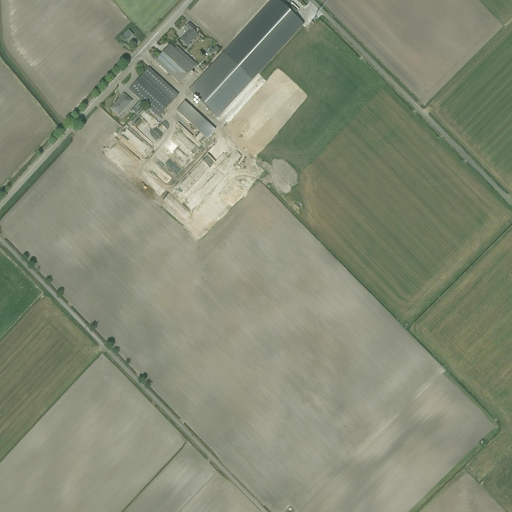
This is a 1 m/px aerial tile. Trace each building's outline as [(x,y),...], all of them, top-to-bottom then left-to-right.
[(229,51),(201,84),(223,118),(226,116),(236,104),(240,102),(243,99),(243,98),(279,57),(281,55),(299,34),(298,31),(296,30),(297,29),(305,20),(281,0),(277,0),(254,28),(257,30),(253,34),(270,60),(267,57),(261,48),(252,59),(244,63),(229,51)] [(187,48),(200,33),(188,23),(184,28),(187,31),(179,40),(187,48)] [(132,31),(126,37),(135,45),(140,39),(132,31)] [(172,48),(159,62),(183,84),(196,69),(172,48)] [(150,69),(132,89),(164,117),(181,98),(150,69)] [(118,117),(131,101),(123,94),(110,109),(118,117)] [(212,140),(222,129),(191,100),(182,111),(212,140)] [(159,125),(145,112),(140,118),(154,131),(159,125)] [(191,123),(186,128),(203,142),(207,138),(191,123)] [(182,133),(177,139),(193,154),(199,148),(182,133)] [(143,150),(150,142),(146,138),(143,141),(141,139),(136,144),(143,150)] [(177,144),(173,148),(179,154),(183,150),(177,144)] [(216,149),(201,173),(213,180),(219,171),(221,172),(229,159),(225,156),(227,154),(224,152),(223,154),(216,149)] [(174,168),(178,163),(175,159),(170,164),(174,168)]
